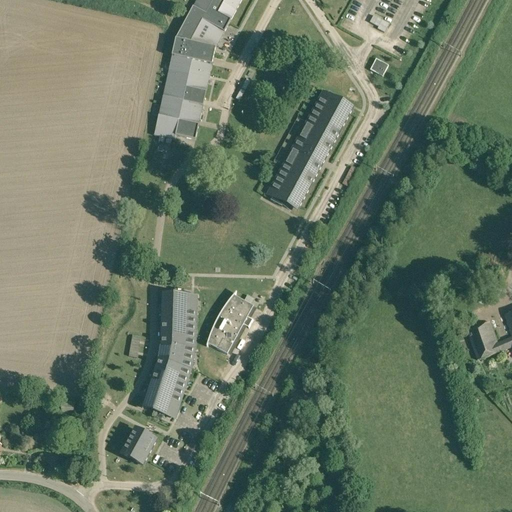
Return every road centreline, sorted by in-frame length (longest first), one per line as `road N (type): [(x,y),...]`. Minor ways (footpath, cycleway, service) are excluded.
road 1 (residential): [(310,0),(371,92),(371,114),(177,476),(158,486),(103,485)]
road 2 (residential): [(103,485),(102,434),(131,395),(153,344),(166,194),(217,139),(231,82),(275,0)]
